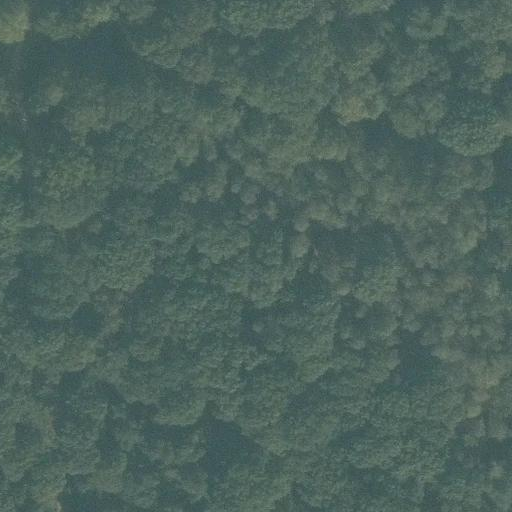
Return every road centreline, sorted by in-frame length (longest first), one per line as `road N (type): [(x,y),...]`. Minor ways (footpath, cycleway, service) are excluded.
road 1 (track): [(46,98),(104,149),(201,367),(331,511)]
road 2 (track): [(71,511),(40,232),(38,134),(46,98)]
